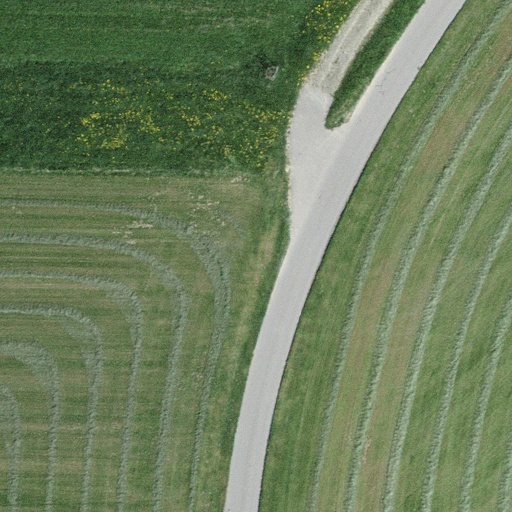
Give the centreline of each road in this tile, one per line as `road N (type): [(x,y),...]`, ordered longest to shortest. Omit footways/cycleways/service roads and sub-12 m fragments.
road 1 (tertiary): [(240,511),(259,393),(321,214),(362,125),(447,0)]
road 2 (track): [(380,0),(325,77),(311,119),(321,214)]
